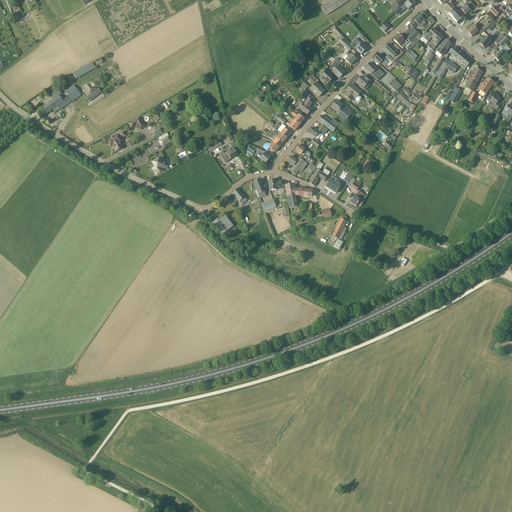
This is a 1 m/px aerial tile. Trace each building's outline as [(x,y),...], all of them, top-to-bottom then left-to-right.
[(331,0),(321,7),(327,16),(350,0),(331,0)] [(407,8),(408,10),(415,4),(411,0),(410,0),(404,5),(393,15),(395,18),(397,16),(399,18),(403,15),(401,13),(407,8)] [(475,7),(470,1),(469,0),(465,4),(466,6),(461,10),(463,12),(465,15),(475,7)] [(466,6),(465,4),(462,2),(458,5),(457,6),(454,9),(449,14),(448,14),(456,22),(457,22),(463,17),(462,17),(465,15),(463,12),(461,10),(466,6)] [(457,6),(455,3),(452,6),(449,3),(444,8),(449,14),(454,9),(457,6)] [(495,17),(500,13),(503,16),(506,13),(504,11),(500,7),(497,10),(494,7),(490,11),(495,17)] [(410,43),(410,42),(414,46),(422,37),(421,37),(413,29),(418,24),(419,26),(425,20),(420,15),(414,20),(415,21),(410,25),(412,27),(407,32),(410,35),(406,39),(407,40),(410,43)] [(371,35),(375,41),(381,36),(377,31),(380,28),(373,20),(368,24),(368,25),(364,29),(370,36),(371,35)] [(487,28),(487,27),(489,25),(487,22),(484,25),(478,30),(481,33),(487,28)] [(384,32),(390,27),(386,23),(381,28),(380,28),(384,32)] [(475,28),(477,26),(476,25),(467,32),(472,37),(478,32),(475,28)] [(438,34),(433,29),(428,34),(426,32),(421,37),(428,42),(431,38),(433,40),(438,34)] [(443,38),(438,34),(433,40),(429,44),(427,47),(432,51),(436,46),(443,38)] [(487,39),(489,37),(485,34),(483,37),(481,39),(483,40),(479,44),(484,49),(490,43),(487,39)] [(410,42),(410,43),(407,40),(405,42),(399,35),(393,41),(402,49),(405,47),(407,49),(405,52),(407,54),(408,54),(410,51),(414,46),(413,46),(414,46),(410,42)] [(508,40),(505,37),(498,44),(502,48),(508,40)] [(342,39),(340,42),(349,51),(352,48),(342,39)] [(451,45),(445,40),(441,46),(436,52),(442,56),(451,45)] [(366,50),(358,41),(352,47),(355,50),(356,49),(361,55),(366,50)] [(404,53),(398,48),(395,51),(392,47),(389,44),(384,49),(390,55),(393,58),(397,55),(399,58),(404,53)] [(454,47),(449,53),(453,57),(457,60),(462,54),(454,47)] [(499,48),(497,50),(495,52),(497,54),(494,58),(499,62),(506,54),(499,48)] [(356,60),(348,52),(346,54),(349,58),(346,61),(351,66),(356,60)] [(411,52),(408,54),(414,60),(416,57),(411,52)] [(379,65),(381,63),(386,68),(388,66),(387,65),(388,64),(379,54),(374,59),(379,65)] [(462,65),(461,66),(465,69),(471,62),(462,54),(457,60),(462,65)] [(393,60),(388,55),(386,57),(393,64),(395,62),(393,59),(393,60)] [(338,67),(341,63),(337,59),(333,62),(334,64),(329,69),(339,79),(344,73),(338,67)] [(443,62),(439,60),(433,70),(432,73),(435,75),(443,62)] [(445,60),(441,66),(453,74),(457,68),(445,60)] [(77,78),(96,69),(93,62),(74,72),(77,78)] [(370,63),(365,68),(374,78),(379,72),(370,63)] [(330,78),(333,75),(326,69),(323,72),(324,73),(321,76),(322,77),(320,80),(324,84),(326,82),(328,85),(333,80),(330,78)] [(445,72),(440,69),(435,76),(441,80),(445,72)] [(482,73),(475,69),(465,88),(472,91),(482,73)] [(414,70),(412,72),(411,74),(416,78),(417,76),(419,73),(414,70)] [(373,80),(366,75),(364,78),(365,78),(364,79),(361,77),(356,83),(360,86),(359,86),(363,90),(364,90),(365,91),(370,85),(369,84),(373,80)] [(401,86),(394,79),(389,85),(396,92),(401,86)] [(494,83),(488,79),(479,90),(485,95),(494,83)] [(316,83),(310,89),(319,97),(324,92),(316,83)] [(361,93),(352,85),(346,91),(347,92),(344,96),(351,101),(354,98),(358,102),(359,101),(361,99),(361,98),(359,96),(361,93)] [(80,95),(74,86),(65,92),(66,93),(62,95),(58,90),(50,96),(53,100),(42,108),(46,114),(52,110),(55,113),(59,110),(60,110),(80,95)] [(87,97),(90,101),(103,93),(100,88),(87,97)] [(456,88),(448,101),(453,103),(460,91),(456,88)] [(477,95),(473,93),(468,101),(473,103),(477,95)] [(500,99),(492,93),(487,99),(493,104),(491,106),(496,111),(500,105),(497,103),(500,99)] [(430,99),(425,96),(421,102),(426,105),(430,99)] [(312,105),(307,101),(304,105),(299,101),(294,107),(298,110),(299,109),(307,115),(311,111),(308,108),(312,105)] [(347,108),(345,110),(342,108),(343,107),(336,101),(331,107),(337,112),(336,113),(346,122),(353,113),(347,108)] [(511,115),(511,108),(509,106),(502,114),(506,118),(504,120),(505,121),(503,123),(506,125),(508,123),(511,118),(511,116),(511,115)] [(304,120),(299,115),(298,115),(294,112),(292,114),(296,118),(294,121),(299,125),(304,120)] [(501,117),(497,115),(492,125),(496,127),(501,117)] [(279,116),(277,119),(283,125),(286,121),(279,116)] [(339,124),(333,120),(331,122),(322,116),(318,121),(333,133),(339,124)] [(138,118),(128,124),(131,128),(137,124),(140,129),(144,127),(138,118)] [(294,121),(291,124),(289,122),(287,124),(290,127),(289,127),(295,131),(299,125),(294,121)] [(346,124),(339,134),(347,140),(354,130),(346,124)] [(284,129),(286,127),(282,125),(277,131),(286,138),(290,134),(284,129)] [(319,133),(323,137),(328,130),(322,126),(317,132),(313,128),(309,133),(315,138),(319,133)] [(277,131),(275,133),(273,131),(270,133),(273,136),(282,143),(286,138),(277,131)] [(117,136),(108,140),(111,147),(113,147),(116,152),(123,148),(120,143),(120,142),(117,136)] [(172,141),(168,136),(158,141),(162,147),(172,141)] [(273,136),(271,139),(274,142),(273,143),(279,148),(282,143),(273,136)] [(320,145),(314,140),(311,143),(318,148),(320,145)] [(222,145),(220,142),(208,149),(209,152),(222,145)] [(273,143),(272,145),(270,144),(270,145),(266,142),(262,146),(267,150),(269,148),(275,153),(279,148),(273,143)] [(393,146),(387,142),(384,146),(390,150),(393,147),(393,146)] [(231,146),(233,148),(224,155),(222,152),(219,155),(224,162),(228,160),(229,161),(238,155),(235,152),(236,151),(234,144),(231,146)] [(314,162),(305,155),(308,152),(299,146),(295,151),(301,155),(299,157),(312,165),(314,162)] [(248,148),(245,151),(252,156),(254,154),(253,154),(254,153),(248,148)] [(270,158),(261,150),(259,153),(260,153),(257,157),(266,164),(270,158)] [(300,174),(307,164),(299,158),(297,161),(291,157),(287,162),(293,167),(290,171),(296,175),(298,172),(300,174)] [(168,167),(165,162),(162,163),(159,158),(152,163),(155,168),(153,168),(158,176),(164,172),(163,170),(168,167)] [(316,168),(311,165),(309,170),(310,171),(308,174),(311,176),(313,173),(316,168)] [(319,178),(325,182),(328,176),(322,172),(318,170),(309,184),(314,187),(319,178)] [(354,173),(349,170),(345,174),(347,176),(343,181),(346,184),(350,178),(351,178),(354,173)] [(342,184),(337,181),(332,177),(330,180),(326,186),(332,190),(331,191),(336,194),(342,184)] [(265,192),(260,180),(253,182),(258,195),(265,192)] [(281,182),(274,182),(274,181),(269,181),(270,191),(277,190),(282,189),(281,182)] [(294,184),(285,186),(290,209),(297,207),(295,196),(296,196),(311,197),(312,191),(295,189),(294,184)] [(238,189),(232,194),(242,205),(247,201),(238,189)] [(357,199),(361,194),(357,192),(350,203),(356,207),(357,204),(360,206),(363,202),(360,200),(357,199)] [(271,202),(262,205),(265,211),(273,208),(271,202)] [(323,219),(332,217),(330,209),(322,211),(323,219)] [(225,217),(218,222),(217,221),(212,224),(221,235),(225,232),(224,231),(231,225),(232,226),(233,226),(225,217)] [(347,222),(341,219),(332,236),(337,239),(338,239),(342,231),(347,222)]
